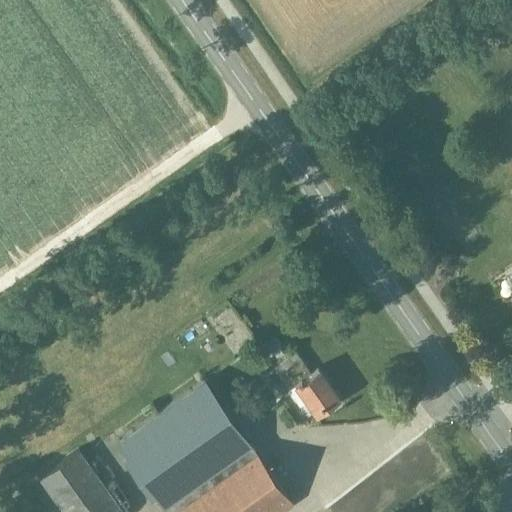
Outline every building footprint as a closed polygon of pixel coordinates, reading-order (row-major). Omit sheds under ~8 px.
[(411,211),(441,234),(454,218),(424,195),(411,211)] [(255,315),(236,328),(246,344),(236,351),(263,390),(298,367),(290,356),(271,328),(266,331),(255,315)] [(288,380),(315,410),(338,390),(311,360),(288,380)] [(164,507),(250,445),(251,444),(203,377),(115,441),(163,508),(164,507)] [(250,445),(164,507),(167,511),(278,511),(292,502),(250,445)] [(62,511),(123,511),(78,447),(37,476),(62,511)]
